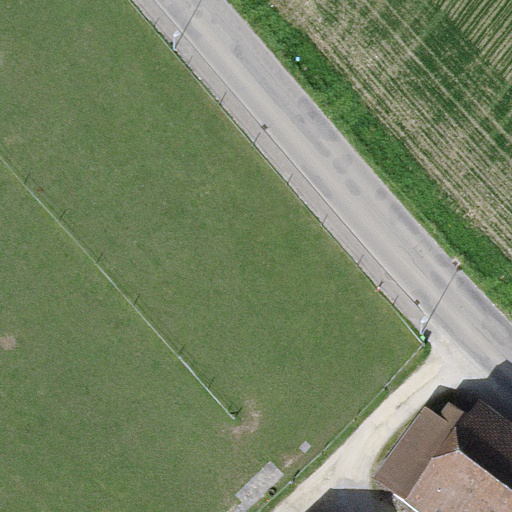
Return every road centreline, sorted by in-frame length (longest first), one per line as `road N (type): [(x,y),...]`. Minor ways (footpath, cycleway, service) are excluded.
road 1 (unclassified): [(511,369),(190,0)]
road 2 (track): [(478,337),(284,511)]
